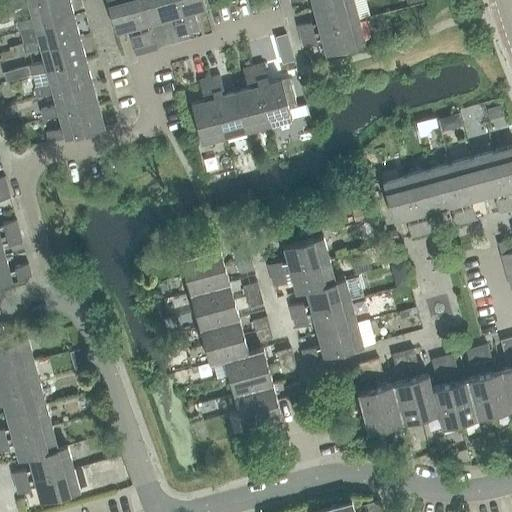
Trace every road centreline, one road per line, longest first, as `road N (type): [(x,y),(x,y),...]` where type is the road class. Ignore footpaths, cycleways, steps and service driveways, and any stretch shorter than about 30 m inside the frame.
road 1 (residential): [(50,298),(19,166),(156,129),(141,73),(148,60),(278,20)]
road 2 (residential): [(192,511),(340,473),(455,491),(511,482)]
road 3 (residential): [(50,298),(71,302),(86,320),(156,511)]
